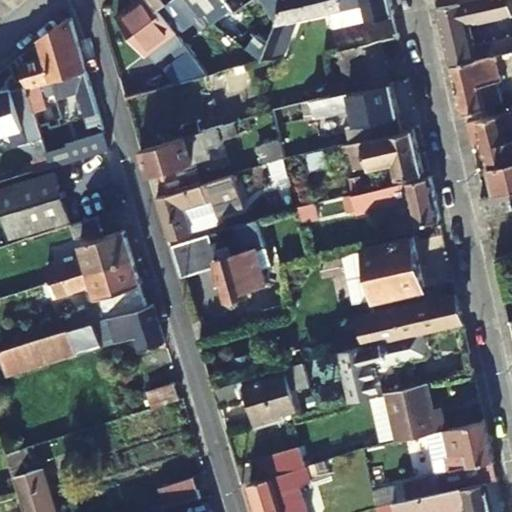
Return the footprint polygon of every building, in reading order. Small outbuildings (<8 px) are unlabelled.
[(155,62),(184,41),(160,9),(153,0),(141,0),(120,16),(155,62)] [(187,0),(153,0),(160,9),(171,0),(174,0),(194,25),(201,20),(187,0)] [(187,0),(201,20),(208,15),(197,0),(187,0)] [(209,0),(217,10),(220,8),(226,3),(224,0),(209,0)] [(282,0),(260,63),(285,56),(300,18),(327,11),(332,28),(394,15),(389,0),(282,0)] [(469,23),(511,9),(511,2),(511,0),(465,0),(438,6),(452,65),(511,50),(511,36),(474,44),(469,23)] [(226,3),(220,8),(228,19),(234,14),(226,3)] [(47,56),(53,80),(68,75),(83,122),(101,116),(72,18),(43,41),(47,56)] [(388,79),(379,41),(338,51),(349,93),(370,88),(369,85),(388,79)] [(506,61),(511,59),(511,50),(452,65),(464,113),(487,107),(482,86),(502,79),(499,69),(498,63),(506,61)] [(47,108),(43,97),(40,83),(53,80),(47,56),(22,63),(28,84),(35,111),(47,108)] [(208,75),(197,59),(160,70),(164,86),(208,75)] [(40,83),(43,97),(56,92),(53,80),(40,83)] [(339,81),(331,83),(334,96),(342,95),(339,81)] [(402,132),(391,83),(370,88),(349,93),(342,95),(334,96),(310,102),(314,119),(352,110),(356,124),(346,126),(350,144),(402,132)] [(20,142),(31,139),(42,135),(40,126),(35,111),(28,84),(0,91),(0,132),(9,130),(11,135),(17,133),(20,142)] [(55,120),(61,118),(63,117),(59,104),(51,106),(55,120)] [(503,125),(511,122),(511,109),(466,122),(471,143),(482,140),(488,167),(511,161),(511,137),(507,139),(503,125)] [(263,123),(275,120),(273,112),(261,116),(263,123)] [(217,127),(220,127),(217,115),(183,124),(187,136),(217,127)] [(73,160),(63,124),(52,128),(50,122),(40,126),(42,135),(44,143),(51,167),(70,161),(73,160)] [(109,142),(103,124),(90,128),(95,146),(109,142)] [(151,175),(162,171),(194,163),(190,148),(220,141),(217,127),(187,136),(143,148),(151,175)] [(350,151),(352,161),(365,158),(367,167),(395,162),(398,177),(422,172),(412,129),(402,132),(350,144),(341,145),(342,153),(350,151)] [(31,139),(33,146),(44,143),(42,135),(31,139)] [(262,168),(286,163),(280,138),(257,143),(262,168)] [(44,143),(33,146),(38,163),(43,161),(45,169),(51,167),(44,143)] [(73,160),(70,161),(74,176),(98,169),(93,154),(73,160)] [(365,158),(352,161),(354,170),(367,167),(365,158)] [(354,170),(352,161),(344,163),(346,172),(354,170)] [(511,161),(488,167),(495,195),(511,190),(511,161)] [(200,184),(194,163),(162,171),(169,192),(200,184)] [(0,186),(0,196),(12,235),(71,218),(56,170),(0,186)] [(212,180),(218,200),(234,195),(229,175),(212,180)] [(430,176),(363,192),(352,194),(356,210),(391,201),(393,205),(409,201),(416,226),(440,220),(430,176)] [(352,194),(363,192),(359,177),(349,179),(352,194)] [(203,182),(208,202),(218,200),(212,180),(203,182)] [(186,209),(208,202),(203,182),(200,184),(169,192),(157,195),(170,238),(192,231),(186,209)] [(483,216),(511,208),(508,193),(479,200),(483,216)] [(98,215),(75,222),(79,237),(103,231),(98,215)] [(249,248),(216,257),(228,298),(249,292),(248,287),(267,282),(260,256),(269,253),(261,223),(243,228),(249,248)] [(49,282),(133,256),(125,230),(79,243),(82,256),(45,268),(49,282)] [(220,249),(215,230),(171,243),(177,262),(220,249)] [(360,243),(340,248),(352,294),(358,296),(372,293),(373,298),(424,286),(412,236),(361,249),(360,243)] [(71,328),(148,304),(133,256),(49,282),(53,297),(91,285),(95,297),(99,296),(101,304),(68,314),(71,328)] [(36,286),(46,283),(42,275),(34,278),(36,286)] [(364,344),(421,331),(463,322),(457,294),(358,318),(364,344)] [(256,305),(261,322),(287,315),(284,298),(256,305)] [(71,328),(0,349),(0,352),(7,374),(138,334),(142,349),(168,342),(154,302),(148,304),(71,328)] [(364,344),(338,350),(350,399),(374,394),(381,393),(375,369),(427,356),(421,331),(364,344)] [(309,385),(303,360),(288,365),(295,389),(309,385)] [(285,375),(246,385),(243,386),(255,427),(285,419),(282,410),(294,407),(285,375)] [(243,386),(246,385),(244,377),(214,387),(218,401),(242,395),(240,387),(243,386)] [(155,407),(182,399),(177,382),(150,390),(155,407)] [(436,412),(429,382),(388,391),(399,440),(429,434),(447,429),(443,412),(436,412)] [(381,393),(374,394),(384,443),(399,440),(388,391),(381,393)] [(95,425),(98,436),(120,430),(116,418),(95,425)] [(453,470),(433,479),(437,493),(486,483),(498,479),(485,421),(447,429),(429,434),(436,460),(449,457),(453,470)] [(147,462),(185,453),(180,434),(142,443),(147,462)] [(259,478),(300,466),(296,447),(254,459),(259,478)] [(8,452),(21,494),(23,493),(28,511),(51,511),(44,487),(34,490),(25,461),(31,459),(29,451),(22,453),(21,448),(8,452)] [(259,478),(248,481),(257,511),(282,511),(277,493),(293,488),(292,483),(310,477),(306,465),(300,466),(259,478)] [(160,483),(165,504),(201,493),(196,473),(160,483)] [(437,493),(433,479),(407,485),(410,499),(437,493)] [(410,499),(395,503),(396,511),(492,511),(486,483),(437,493),(410,499)]
